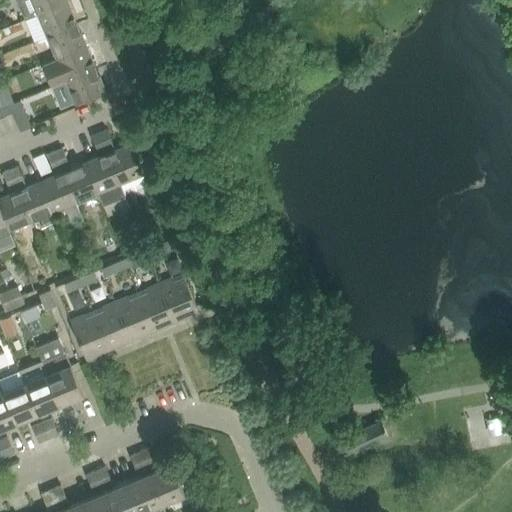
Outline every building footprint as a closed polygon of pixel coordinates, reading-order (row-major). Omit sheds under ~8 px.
[(17,0),(25,18),(38,13),(68,0),(67,0),(17,0)] [(38,13),(47,35),(77,22),(68,0),(38,13)] [(47,35),(57,57),(86,44),(77,22),(47,35)] [(42,63),(52,85),(66,79),(96,67),(86,44),(57,57),(42,63)] [(66,79),(52,85),(61,106),(75,100),(76,102),(95,94),(106,90),(96,67),(66,79)] [(106,148),(113,144),(107,128),(99,131),(106,148)] [(91,135),(98,151),(106,148),(99,131),(91,135)] [(131,143),(107,152),(120,182),(124,193),(125,194),(148,184),(143,173),(131,143)] [(62,166),(69,163),(62,147),(55,150),(62,166)] [(47,153),(54,169),(62,166),(55,150),(47,153)] [(95,158),(85,162),(95,185),(98,192),(103,203),(108,215),(130,206),(125,194),(124,193),(120,182),(107,152),(95,158)] [(85,162),(63,171),(76,201),(98,192),(85,162)] [(17,185),(25,181),(18,165),(11,169),(17,185)] [(3,172),(10,188),(17,185),(11,169),(3,172)] [(63,171),(41,180),(54,210),(76,201),(63,171)] [(41,180),(19,189),(32,219),(54,210),(41,180)] [(19,189),(0,197),(0,206),(9,229),(32,219),(19,189)] [(0,236),(11,232),(9,229),(0,206),(0,236)] [(154,245),(158,253),(173,247),(169,239),(154,245)] [(139,251),(123,257),(128,267),(143,260),(139,251)] [(123,257),(109,264),(113,273),(128,267),(123,257)] [(94,270),(79,276),(83,285),(98,279),(94,270)] [(173,277),(160,282),(176,320),(199,311),(183,272),(181,273),(183,276),(174,280),(173,277)] [(79,276),(65,282),(69,291),(83,285),(79,276)] [(148,291),(139,295),(154,330),(176,320),(160,282),(146,288),(148,291)] [(17,285),(8,289),(15,306),(25,302),(17,285)] [(8,289),(0,292),(0,297),(6,310),(15,306),(8,289)] [(50,289),(39,293),(46,310),(57,305),(50,289)] [(129,295),(115,301),(132,339),(154,330),(139,295),(130,299),(129,295)] [(104,310),(95,314),(109,348),(132,339),(115,301),(103,306),(104,310)] [(109,348),(95,314),(86,317),(85,314),(70,320),(86,358),(109,348)] [(66,352),(43,362),(60,403),(83,393),(66,352)] [(42,359),(19,369),(20,370),(25,382),(26,382),(38,412),(60,403),(43,362),(42,359)] [(19,370),(0,378),(0,383),(3,391),(16,421),(38,412),(26,382),(25,382),(24,383),(19,370)] [(0,428),(16,421),(3,391),(0,383),(0,428)] [(51,417),(42,421),(49,437),(58,433),(51,417)] [(388,436),(381,420),(341,437),(348,453),(388,436)] [(49,437),(42,421),(32,425),(39,441),(49,437)] [(14,452),(7,436),(0,438),(0,445),(4,456),(14,452)] [(156,464),(150,447),(140,451),(147,467),(156,464)] [(147,467),(140,451),(131,455),(137,472),(147,467)] [(172,463),(149,472),(162,502),(185,493),(172,463)] [(112,482),(106,466),(96,470),(103,486),(112,482)] [(103,486),(96,470),(86,473),(93,490),(103,486)] [(149,472),(127,482),(140,511),(166,511),(162,502),(149,472)] [(140,511),(127,482),(105,491),(113,511),(140,511)] [(61,484),(58,485),(51,488),(58,504),(68,501),(61,484)] [(58,504),(51,488),(42,492),(48,509),(58,504)] [(83,500),(87,511),(113,511),(105,491),(83,500)] [(87,511),(83,500),(61,510),(61,511),(87,511)]
